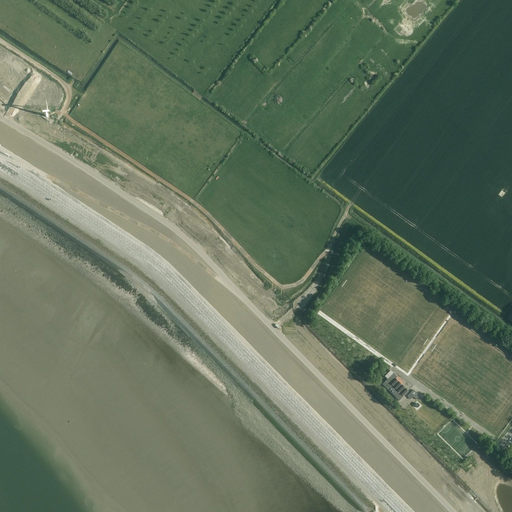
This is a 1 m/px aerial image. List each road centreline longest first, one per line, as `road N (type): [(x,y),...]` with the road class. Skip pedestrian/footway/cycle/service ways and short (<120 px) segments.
road 1 (unclassified): [(452,511),(186,239),(0,117)]
road 2 (track): [(199,253),(209,248),(286,315),(315,287),(349,206)]
